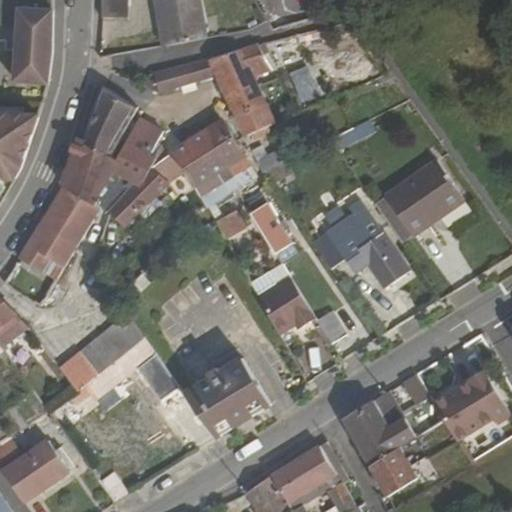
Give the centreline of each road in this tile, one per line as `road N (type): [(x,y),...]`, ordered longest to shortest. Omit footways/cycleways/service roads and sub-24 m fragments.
road 1 (unclassified): [(160,511),(485,308)]
road 2 (residential): [(80,66),(309,27)]
road 3 (residential): [(0,241),(31,199),(80,66)]
